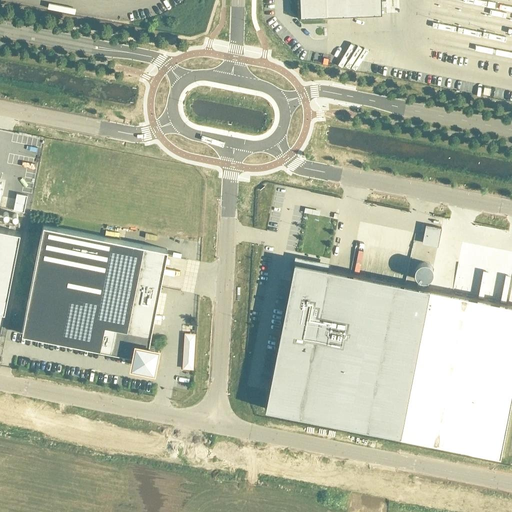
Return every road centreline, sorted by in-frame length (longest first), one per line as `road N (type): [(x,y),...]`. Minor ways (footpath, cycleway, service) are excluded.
road 1 (unclassified): [(217,426),(234,144)]
road 2 (unclassified): [(273,142),(299,167),(511,209)]
road 3 (unclassified): [(511,130),(323,91),(282,102)]
road 4 (unclassified): [(0,384),(217,426)]
road 5 (unclassified): [(173,119),(130,134),(0,108)]
road 6 (unclassified): [(217,426),(369,456)]
road 7 (unclassified): [(369,456),(511,484)]
